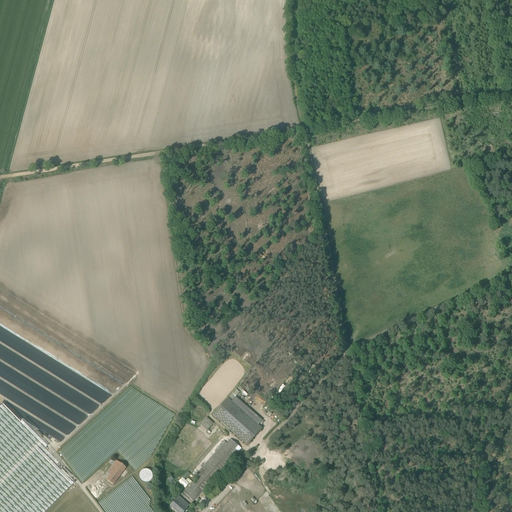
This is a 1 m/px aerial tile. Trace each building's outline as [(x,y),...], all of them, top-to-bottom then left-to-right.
[(262,429),(258,425),(232,402),(228,398),(213,415),(247,445),(262,429)] [(0,511),(44,511),(75,482),(57,464),(60,462),(46,447),(49,445),(24,420),(21,423),(3,404),(0,407),(0,511)] [(206,417),(199,424),(206,431),(213,423),(206,417)] [(193,501),(240,448),(231,439),(183,493),(193,501)] [(113,485),(126,467),(117,460),(108,473),(110,475),(107,480),(113,485)] [(141,477),(149,476),(147,469),(140,471),(141,477)] [(177,481),(185,488),(189,484),(181,477),(177,481)] [(170,506),(177,511),(183,511),(187,509),(186,509),(189,506),(184,501),(182,504),(176,499),(170,506)]
